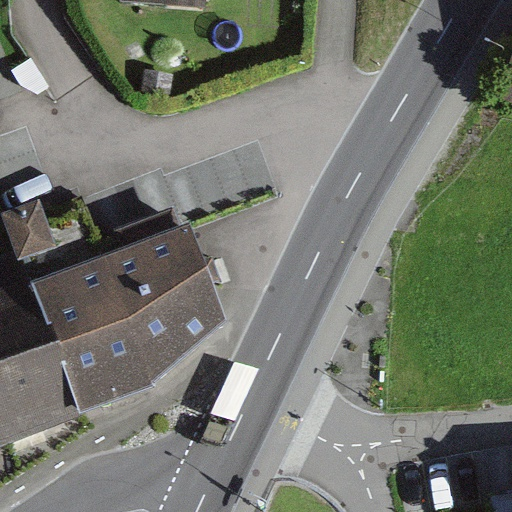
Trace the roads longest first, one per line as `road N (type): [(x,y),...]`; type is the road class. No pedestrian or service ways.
road 1 (primary): [(464,0),(317,259),(249,404)]
road 2 (residential): [(355,452),(511,424)]
